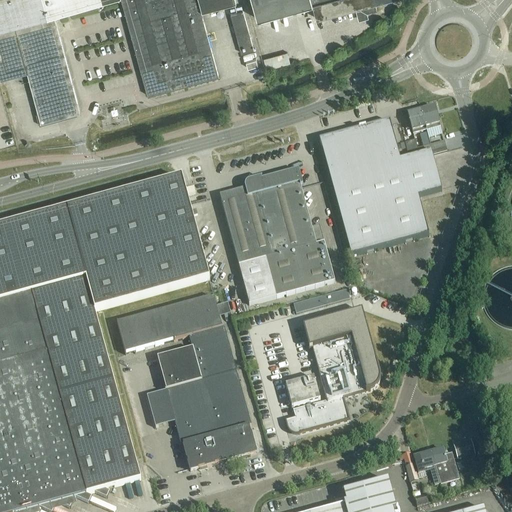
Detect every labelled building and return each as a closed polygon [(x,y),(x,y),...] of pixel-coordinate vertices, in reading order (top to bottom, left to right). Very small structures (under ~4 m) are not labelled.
[(36,114),(39,126),(67,118),(67,116),(80,113),(75,97),(54,15),(109,0),(121,0),(148,96),(219,77),(201,12),(236,3),(235,0),(0,0),(0,48),(6,71),(25,66),(34,96),(38,113),(36,114)] [(251,0),(257,20),(306,6),(306,8),(309,7),(308,6),(312,5),(313,6),(335,0),(251,0)] [(230,14),(242,54),(254,51),(243,11),(230,14)] [(287,51),(264,58),(267,69),(290,62),(287,51)] [(248,69),(258,66),(256,60),(246,63),(248,69)] [(435,108),(421,111),(427,131),(440,128),(435,108)] [(427,131),(421,111),(407,115),(413,135),(427,131)] [(319,141),(322,152),(323,152),(351,258),(429,237),(418,199),(442,192),(431,153),(400,161),(393,133),(390,122),(319,141)] [(427,134),(420,136),(423,148),(424,148),(431,146),(429,139),(427,134)] [(426,154),(424,148),(423,148),(417,150),(415,141),(405,144),(409,159),(426,154)] [(431,146),(424,148),(426,154),(446,149),(444,142),(431,146)] [(220,196),(249,306),(335,283),(319,226),(311,228),(300,188),(303,187),(299,172),(261,182),(260,179),(252,181),(249,182),(248,183),(247,184),(246,185),(245,186),(245,187),(245,189),(245,190),(220,196)] [(182,179),(0,228),(0,511),(30,511),(39,510),(40,509),(50,507),(58,504),(68,502),(74,500),(76,499),(86,497),(86,496),(94,494),(105,491),(141,482),(95,313),(210,281),(188,201),(185,192),(182,179)] [(296,316),(350,301),(347,291),(293,306),(296,316)] [(192,350),(157,359),(181,446),(183,445),(190,473),(256,455),(251,435),(249,427),(251,427),(224,329),(223,329),(222,329),(213,298),(117,324),(126,356),(189,338),(192,350)] [(380,376),(362,312),(303,328),(310,351),(312,350),(327,404),(311,408),(310,405),(320,402),(314,379),(286,387),(292,410),(307,406),(308,409),(294,413),(294,412),(293,412),(295,420),(285,423),(287,429),(288,429),(288,430),(289,431),(289,432),(290,433),(291,434),(292,435),(293,435),(294,436),(295,436),(296,436),(297,436),(299,436),(300,436),(349,422),(343,400),(370,393),(372,392),(373,392),(374,391),(375,390),(376,389),(377,388),(378,387),(379,386),(380,385),(380,383),(380,382),(380,381),(380,379),(380,378),(380,376)] [(454,447),(458,460),(475,455),(471,442),(454,447)] [(473,445),(481,469),(490,466),(482,442),(473,445)] [(443,450),(432,454),(440,485),(446,483),(458,480),(451,455),(445,457),(443,450)] [(440,485),(432,454),(420,457),(420,458),(414,459),(418,475),(430,472),(435,487),(435,486),(440,485)] [(406,468),(410,484),(418,482),(414,466),(406,468)] [(484,511),(484,510),(475,511),(394,511),(396,511),(388,481),(344,494),(347,506),(324,511),(484,511)] [(415,499),(417,508),(433,503),(431,497),(427,498),(426,496),(415,499)]
